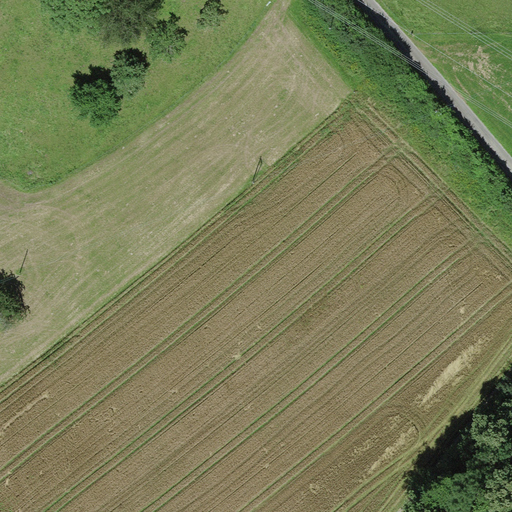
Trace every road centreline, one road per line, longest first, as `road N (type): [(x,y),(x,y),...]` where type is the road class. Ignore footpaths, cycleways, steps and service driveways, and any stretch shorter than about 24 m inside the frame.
road 1 (track): [(282,0),(209,78),(124,146),(10,212)]
road 2 (track): [(511,378),(389,511)]
